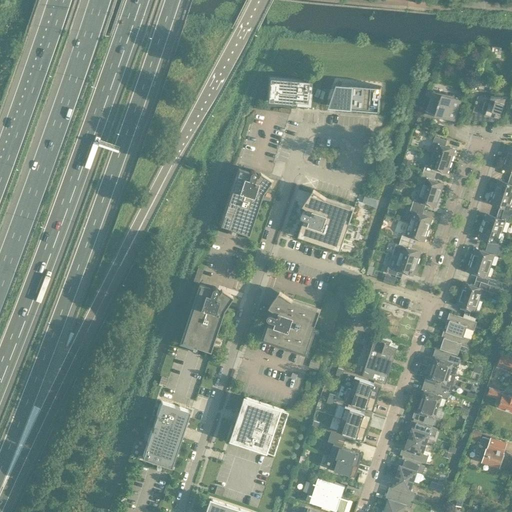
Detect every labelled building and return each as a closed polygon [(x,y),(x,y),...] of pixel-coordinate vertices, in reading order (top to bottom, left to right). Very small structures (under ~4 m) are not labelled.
[(310,91),(311,80),(269,77),(267,101),(295,103),(295,101),(307,102),(307,91),(310,91)] [(377,110),(379,110),(381,86),(337,83),(329,106),(330,106),(330,105),(337,105),(337,107),(344,107),(344,106),(377,109),(377,110)] [(445,95),(433,91),(425,115),(435,117),(436,114),(455,120),(461,100),(454,98),(454,95),(445,93),(445,95)] [(499,118),(506,97),(482,96),(481,96),(480,96),(479,96),(478,97),(478,98),(477,98),(476,99),(476,100),(474,105),(467,103),(466,108),(472,111),(470,120),(495,122),(496,117),(499,118)] [(435,144),(432,155),(451,161),(455,149),(445,146),(447,141),(434,137),(432,143),(435,144)] [(451,161),(432,155),(428,166),(425,165),(423,171),(435,175),(437,169),(447,173),(451,161)] [(511,172),(510,177),(511,178),(511,159),(506,157),(502,169),(511,172)] [(248,234),(262,192),(271,179),(259,172),(257,175),(255,174),(256,173),(255,172),(255,171),(254,170),(253,170),(252,170),(251,170),(250,171),(249,171),(249,172),(238,168),(219,224),(248,234)] [(435,175),(423,171),(421,177),(424,178),(420,189),(439,195),(443,183),(434,180),(435,175)] [(498,180),(494,191),(511,197),(511,178),(510,177),(508,183),(498,180)] [(314,189),(303,204),(307,207),(306,211),(305,211),(304,211),(303,211),(303,212),(302,212),(302,213),(302,214),(302,215),(302,216),(303,217),(304,217),(298,235),(341,249),(355,207),(327,198),(314,189)] [(439,195),(420,189),(417,200),(414,199),(412,205),(424,209),(426,203),(436,207),(439,195)] [(500,206),(498,211),(511,216),(511,211),(511,209),(510,208),(511,201),(511,197),(494,191),(490,203),(500,206)] [(422,214),(424,209),(412,205),(410,211),(413,212),(409,223),(428,229),(432,218),(422,214)] [(487,214),(483,225),(502,232),(506,221),(509,222),(511,216),(498,211),(496,217),(487,214)] [(428,229),(409,223),(406,234),(402,233),(400,239),(413,243),(415,238),(424,241),(428,229)] [(489,240),(487,246),(499,250),(501,244),(498,243),(502,232),(483,225),(479,237),(489,240)] [(421,252),(411,249),(413,243),(400,239),(398,245),(395,244),(392,255),(398,257),(417,263),(421,252)] [(475,248),(472,260),(491,266),(494,255),(497,256),(499,250),(487,246),(485,251),(475,248)] [(413,275),(417,264),(417,263),(398,257),(394,268),(388,266),(386,272),(401,277),(403,272),(413,275)] [(477,274),(476,280),(488,284),(490,279),(490,278),(487,277),(491,266),(472,260),(468,271),(477,274)] [(372,276),(375,267),(369,265),(366,274),(372,276)] [(387,274),(385,280),(395,284),(397,277),(387,274)] [(464,282),(460,294),(479,300),(483,289),(489,291),(491,285),(488,284),(476,280),(474,285),(464,282)] [(211,288),(199,285),(181,341),(209,350),(223,309),(232,296),(221,288),(219,291),(217,290),(217,289),(217,288),(216,287),(215,287),(215,286),(214,286),(213,286),(212,287),(211,287),(211,288)] [(293,300),(280,291),(269,306),(274,309),(272,313),(271,313),(270,313),(269,313),(269,314),(268,314),(268,315),(268,316),(268,317),(269,318),(270,319),(264,337),(307,351),(321,309),(293,300)] [(479,312),(476,311),(479,300),(460,294),(456,305),(466,308),(464,314),(477,318),(479,312)] [(477,321),(450,312),(447,320),(449,321),(446,330),(446,331),(464,337),(464,336),(467,328),(474,330),(475,327),(482,329),(485,320),(479,317),(477,321)] [(471,338),(464,336),(464,337),(446,331),(446,330),(444,329),(441,337),(444,338),(440,348),(458,354),(461,345),(468,348),(471,338)] [(371,348),(363,374),(386,382),(392,365),(392,364),(390,364),(390,362),(391,361),(393,358),(392,356),(393,355),(395,355),(398,345),(390,343),(391,340),(372,334),(368,346),(371,348)] [(435,357),(432,367),(450,373),(453,364),(458,366),(461,358),(435,349),(433,356),(435,357)] [(497,366),(511,371),(511,357),(501,354),(497,366)] [(475,364),(473,371),(480,373),(482,367),(475,364)] [(450,373),(432,367),(429,377),(426,376),(424,383),(450,392),(452,384),(447,382),(450,373)] [(351,389),(377,398),(382,385),(361,379),(355,376),(351,389)] [(450,392),(424,383),(421,390),(424,391),(421,401),(439,407),(442,397),(447,399),(450,392)] [(348,388),(344,400),(366,408),(373,410),(375,407),(377,398),(351,389),(348,388)] [(498,406),(511,410),(511,395),(508,394),(508,395),(503,394),(504,392),(490,388),(488,394),(500,398),(498,406)] [(245,397),(239,413),(230,440),(273,454),(287,411),(245,397)] [(142,457),(171,467),(189,411),(160,401),(142,457)] [(439,407),(421,401),(417,411),(415,410),(412,417),(438,426),(441,418),(435,416),(439,407)] [(345,406),(341,418),(368,427),(371,418),(372,415),(365,412),(345,406)] [(462,407),(460,414),(466,416),(468,409),(462,407)] [(341,418),(337,431),(357,437),(364,439),(365,436),(368,427),(341,418)] [(412,428),(409,438),(426,444),(429,435),(435,437),(438,429),(411,420),(409,427),(412,428)] [(479,445),(482,447),(478,459),(482,460),(482,461),(499,466),(504,453),(503,452),(505,448),(506,448),(507,443),(495,439),(495,440),(483,436),(482,439),(479,445)] [(426,444),(409,438),(405,448),(402,447),(400,454),(426,463),(429,455),(423,453),(426,444)] [(329,455),(331,455),(359,465),(359,464),(358,464),(359,462),(358,462),(359,459),(360,459),(362,453),(334,443),(329,455)] [(359,465),(331,455),(329,460),(328,460),(327,462),(328,462),(327,466),(355,476),(359,465)] [(400,465),(396,475),(414,481),(417,472),(423,474),(425,466),(399,457),(397,464),(400,465)] [(414,481),(396,475),(393,485),(390,485),(388,491),(414,500),(416,492),(411,490),(414,481)] [(312,495),(310,501),(342,511),(344,511),(348,499),(349,499),(341,496),(345,485),(318,476),(316,483),(314,482),(313,483),(310,485),(309,490),(310,493),(310,494),(312,495)] [(431,482),(430,486),(442,490),(443,485),(431,482)] [(414,500),(388,491),(385,498),(388,499),(385,509),(393,511),(403,511),(406,506),(411,508),(414,500)] [(455,492),(451,503),(461,506),(465,495),(455,492)] [(249,511),(211,499),(206,511),(249,511)]
